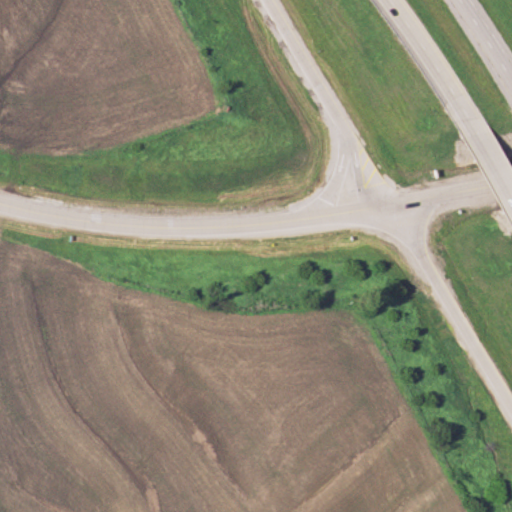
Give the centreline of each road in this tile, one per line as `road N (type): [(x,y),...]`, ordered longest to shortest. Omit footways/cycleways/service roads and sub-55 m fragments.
road 1 (primary): [(0,199),(123,221),(390,206)]
road 2 (motorway): [(390,206),(511,418)]
road 3 (motorway): [(276,0),(390,206)]
road 4 (motorway): [(379,0),(472,128)]
road 5 (primary): [(511,181),(390,206)]
